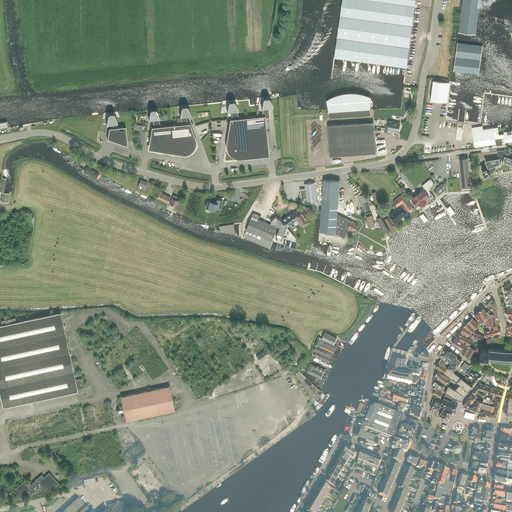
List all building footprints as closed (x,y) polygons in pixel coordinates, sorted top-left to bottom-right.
[(337,38),(334,57),(406,68),(409,48),(412,26),(415,6),(370,0),(342,0),(340,16),(337,38)] [(458,31),(458,32),(476,34),(476,33),(480,0),(462,0),(459,31),(458,31)] [(455,58),(454,71),(479,74),(483,45),(458,42),(456,57),(455,58)] [(445,102),(448,82),(433,80),(430,100),(445,102)] [(359,95),(359,94),(354,94),(354,93),(343,94),(343,95),(337,95),(337,96),(332,97),(333,99),(328,99),(329,118),(370,115),(369,97),(364,97),(364,95),(359,95)] [(230,118),(226,144),(229,144),(229,146),(229,147),(229,149),(230,151),(231,152),(232,154),(234,155),(235,156),(237,156),(239,157),(240,157),(240,159),(256,157),(259,157),(260,157),(259,157),(259,155),(266,154),(266,151),(268,151),(268,152),(265,118),(265,117),(269,116),(269,118),(268,107),(272,106),(272,107),(273,107),(270,99),(263,99),(261,108),(262,108),(263,108),(262,116),(239,118),(239,116),(237,112),(236,110),(238,110),(238,111),(238,110),(236,105),(235,102),(228,103),(228,106),(227,112),(227,111),(231,111),(231,113),(232,118),(232,119),(230,119),(230,118)] [(180,124),(170,125),(173,154),(175,154),(185,156),(185,155),(184,155),(184,153),(185,153),(187,152),(188,152),(189,151),(191,150),(192,148),(193,147),(193,145),(194,144),(194,142),(194,141),(196,141),(189,122),(189,123),(187,124),(187,122),(187,117),(187,115),(188,115),(190,115),(191,115),(189,110),(188,107),(181,108),(181,111),(180,116),(181,116),(181,118),(180,122),(180,124)] [(149,114),(149,119),(153,119),(153,120),(153,126),(153,127),(152,127),(152,126),(149,143),(151,143),(151,148),(162,149),(162,152),(166,152),(170,153),(173,154),(170,125),(161,126),(160,124),(159,120),(158,118),(159,118),(160,118),(158,113),(157,113),(156,110),(150,111),(150,114),(149,114)] [(107,118),(106,124),(107,124),(107,123),(107,127),(111,126),(111,128),(109,128),(107,139),(118,143),(127,142),(125,127),(118,127),(116,123),(117,122),(117,123),(115,117),(114,114),(108,115),(107,118)] [(328,125),(330,156),(375,153),(373,122),(328,125)] [(399,131),(400,123),(389,122),(388,126),(385,126),(384,128),(384,131),(384,132),(387,133),(388,129),(399,131)] [(493,128),(483,129),(482,126),(472,127),(475,146),(495,143),(495,139),(505,137),(505,142),(511,140),(511,130),(504,132),(504,134),(499,134),(498,129),(493,130),(493,128)] [(511,164),(511,158),(509,157),(509,149),(497,151),(498,158),(485,161),(487,166),(485,167),(485,168),(482,170),(485,176),(488,174),(489,175),(496,169),(494,166),(499,164),(499,160),(503,160),(503,162),(511,164)] [(463,188),(471,187),(468,158),(460,159),(463,188)] [(102,176),(86,167),(83,174),(98,183),(102,176)] [(8,203),(9,193),(4,192),(6,179),(2,178),(0,191),(0,192),(2,192),(1,201),(8,203)] [(144,190),(147,182),(140,179),(137,188),(144,190)] [(427,194),(430,192),(429,191),(431,189),(430,188),(435,184),(430,179),(422,185),(424,188),(422,189),(424,191),(421,193),(420,192),(418,194),(417,194),(416,195),(414,197),(414,198),(412,200),(417,206),(419,204),(420,206),(425,204),(427,200),(426,199),(429,196),(427,194)] [(324,180),(321,213),(337,214),(340,181),(324,180)] [(305,189),(300,189),(301,199),(306,199),(307,203),(312,203),(313,210),(319,209),(318,202),(317,202),(315,182),(305,184),(305,189)] [(167,203),(168,203),(171,197),(160,192),(157,198),(167,203)] [(365,194),(359,196),(361,203),(362,202),(367,201),(370,200),(369,197),(366,198),(365,194)] [(412,208),(403,194),(393,202),(397,207),(403,203),(408,211),(412,208)] [(179,204),(179,203),(179,202),(177,201),(178,200),(175,199),(177,196),(174,195),(171,201),(170,204),(175,206),(176,204),(178,204),(179,204)] [(207,201),(206,208),(215,210),(215,208),(220,209),(222,200),(217,199),(216,203),(207,201)] [(395,223),(408,213),(402,205),(389,216),(395,223)] [(311,221),(302,208),(298,211),(298,210),(292,214),(292,213),(282,220),(287,227),(296,220),(296,219),(297,218),(303,227),(311,221)] [(246,230),(246,231),(247,231),(271,241),(277,227),(258,219),(260,216),(253,213),(246,230)] [(375,225),(372,215),(368,216),(367,216),(367,220),(365,220),(366,224),(368,223),(369,227),(375,225)] [(279,219),(276,216),(274,218),(272,220),(270,223),(280,227),(276,236),(281,238),(286,228),(286,229),(279,219)] [(341,217),(324,228),(329,237),(334,234),(333,232),(345,225),(348,226),(350,223),(346,221),(344,222),(341,217)] [(380,217),(376,219),(384,234),(385,234),(389,232),(381,217),(380,217)] [(348,226),(348,227),(355,230),(357,225),(355,224),(355,223),(351,221),(350,223),(348,226)] [(223,226),(219,226),(219,227),(220,232),(235,234),(234,234),(234,233),(233,224),(223,226)] [(247,231),(244,238),(270,249),(272,243),(273,242),(271,241),(247,231)] [(497,311),(495,304),(494,302),(492,299),(492,298),(486,304),(488,306),(487,306),(489,309),(489,308),(492,310),(494,312),(497,311)] [(484,319),(488,315),(486,312),(484,308),(479,311),(479,312),(479,311),(484,319)] [(493,324),(499,323),(497,312),(490,314),(489,311),(488,312),(484,308),(486,312),(488,315),(489,316),(491,316),(493,324)] [(0,322),(0,396),(2,405),(77,391),(62,311),(0,322)] [(479,322),(484,319),(479,311),(479,312),(474,314),(479,322)] [(485,320),(486,326),(493,324),(491,316),(489,316),(485,320)] [(468,322),(474,328),(479,324),(472,317),(470,320),(468,322)] [(471,332),(474,328),(468,322),(464,326),(466,328),(466,327),(471,332)] [(470,333),(471,332),(466,327),(466,328),(464,326),(461,331),(461,332),(469,336),(470,336),(471,334),(470,333)] [(493,329),(495,335),(501,333),(500,328),(498,328),(497,326),(490,328),(490,329),(493,329)] [(485,338),(495,335),(493,329),(490,329),(490,328),(488,328),(488,331),(486,331),(485,331),(484,331),(485,335),(484,336),(485,338)] [(471,334),(470,336),(478,341),(484,337),(475,331),(472,335),(471,334)] [(324,332),(321,339),(334,344),(335,342),(336,339),(337,338),(324,332)] [(469,337),(469,336),(461,332),(460,334),(458,332),(455,338),(463,342),(464,340),(467,341),(466,343),(469,345),(473,339),(469,337)] [(321,339),(320,342),(335,349),(336,346),(334,344),(321,339)] [(463,350),(465,344),(455,339),(454,340),(453,340),(452,342),(453,343),(452,344),(461,349),(463,350)] [(320,342),(318,347),(333,354),(335,349),(320,342)] [(463,350),(461,349),(459,351),(461,353),(466,355),(471,347),(465,344),(463,350)] [(315,346),(313,350),(331,358),(332,354),(315,346)] [(471,358),(475,350),(471,347),(466,356),(471,358)] [(511,350),(502,350),(488,349),(488,351),(481,350),(480,357),(488,358),(487,359),(511,361),(511,350)] [(448,361),(454,354),(449,350),(448,351),(447,351),(446,351),(444,353),(444,354),(445,355),(442,359),(447,363),(449,361),(448,361)] [(315,352),(314,355),(329,362),(330,359),(315,352)] [(449,361),(447,363),(449,365),(447,367),(453,371),(456,367),(458,365),(461,361),(456,357),(457,356),(454,354),(448,361),(449,361)] [(419,383),(421,373),(421,368),(412,367),(412,369),(409,369),(408,370),(404,368),(407,361),(402,360),(394,357),(394,358),(390,372),(387,380),(392,381),(397,382),(402,383),(415,386),(418,382),(419,383)] [(459,384),(458,386),(455,389),(448,385),(448,386),(444,392),(460,400),(460,401),(472,386),(447,367),(448,364),(441,359),(435,367),(447,375),(451,378),(459,384)] [(310,364),(306,372),(321,379),(323,374),(314,369),(315,366),(310,364)] [(470,367),(466,372),(477,381),(482,375),(473,368),(470,367)] [(451,378),(447,375),(447,376),(446,375),(438,370),(434,376),(447,385),(451,378)] [(421,373),(419,383),(425,384),(427,374),(421,373)] [(444,392),(448,386),(434,378),(433,387),(444,392)] [(474,391),(477,393),(478,389),(480,390),(481,391),(488,392),(490,387),(480,383),(474,391)] [(413,392),(421,394),(423,394),(425,385),(419,384),(418,388),(412,386),(411,391),(413,392)] [(121,394),(125,419),(175,410),(170,385),(121,394)] [(501,399),(501,397),(503,391),(493,388),(491,394),(493,394),(492,397),(496,398),(501,399)] [(443,393),(435,389),(433,394),(437,396),(440,397),(440,398),(443,393)] [(423,395),(421,394),(413,392),(412,392),(408,391),(408,393),(409,394),(408,397),(411,398),(413,399),(422,402),(423,395)] [(476,394),(477,393),(474,391),(467,400),(463,405),(463,406),(468,408),(470,401),(472,398),(473,399),(473,398),(474,399),(476,395),(476,394)] [(445,394),(441,405),(453,410),(458,403),(457,403),(458,401),(445,394)] [(406,406),(408,400),(394,395),(392,402),(406,406)] [(483,402),(482,402),(479,400),(480,398),(477,396),(476,395),(474,399),(477,400),(474,410),(479,412),(480,409),(483,402)] [(440,405),(441,405),(443,399),(440,397),(437,396),(436,397),(434,396),(432,402),(430,406),(438,410),(441,406),(440,405)] [(422,402),(413,399),(411,398),(409,406),(420,410),(422,402)] [(477,400),(474,399),(473,398),(473,399),(472,398),(470,401),(468,408),(474,410),(477,400)] [(501,399),(496,398),(496,401),(494,400),(494,402),(490,401),(489,403),(490,404),(498,407),(501,399)] [(489,403),(490,401),(484,399),(482,402),(483,402),(480,409),(479,412),(487,414),(490,405),(489,405),(490,404),(489,403)] [(498,407),(490,404),(489,405),(490,405),(487,414),(495,417),(498,407)] [(399,409),(398,410),(398,413),(404,415),(405,410),(408,411),(408,410),(409,407),(406,407),(401,405),(399,409)] [(375,406),(370,407),(365,422),(359,423),(353,437),(357,441),(371,447),(377,446),(379,440),(377,437),(380,434),(390,438),(390,440),(392,441),(393,439),(395,440),(396,437),(411,442),(415,432),(407,429),(407,427),(415,430),(418,422),(409,418),(408,419),(404,417),(394,413),(395,412),(398,413),(398,410),(396,409),(396,410),(390,408),(390,409),(381,406),(380,408),(375,406)] [(420,411),(414,409),(409,407),(408,410),(408,411),(405,410),(404,415),(420,420),(422,412),(420,411)] [(453,411),(445,407),(443,411),(443,410),(439,415),(443,417),(441,419),(443,421),(445,419),(447,420),(453,411)] [(511,437),(511,429),(502,427),(501,435),(509,437),(511,437)] [(480,439),(481,433),(481,430),(477,429),(476,430),(471,429),(470,438),(475,439),(475,440),(479,441),(478,444),(479,444),(480,439)] [(479,444),(491,446),(492,440),(491,440),(492,435),(481,433),(480,439),(479,444)] [(502,436),(500,444),(508,446),(508,445),(511,446),(511,439),(509,439),(509,438),(502,436)] [(393,444),(394,444),(393,449),(406,453),(410,444),(396,439),(396,441),(394,441),(393,444)] [(491,446),(479,444),(478,444),(478,447),(474,446),(473,453),(489,455),(491,446)] [(511,447),(500,444),(498,451),(499,451),(511,454),(511,447)] [(349,458),(353,460),(356,455),(347,449),(344,454),(349,458)] [(499,463),(510,464),(511,464),(511,454),(499,451),(498,453),(497,460),(500,460),(499,463)] [(363,462),(366,454),(361,452),(358,460),(363,462)] [(339,458),(347,463),(349,458),(344,454),(342,454),(339,458)] [(367,466),(371,456),(366,454),(363,462),(362,464),(367,466)] [(411,465),(415,457),(410,454),(407,463),(411,465)] [(401,463),(403,458),(394,455),(393,459),(401,463)] [(373,466),(376,458),(371,456),(367,466),(372,468),(373,466)] [(417,467),(420,459),(415,457),(411,465),(417,467)] [(344,467),(347,463),(339,458),(336,463),(344,467)] [(373,466),(372,468),(377,470),(378,468),(381,460),(376,458),(373,466)] [(420,459),(417,467),(416,468),(421,470),(421,468),(422,468),(423,467),(424,468),(423,471),(424,471),(426,468),(428,462),(420,459)] [(488,465),(479,464),(471,462),(470,471),(478,473),(478,474),(486,475),(488,465)] [(511,464),(510,464),(499,463),(497,462),(497,464),(496,464),(496,469),(511,471),(511,464)] [(341,472),(344,467),(336,463),(334,468),(341,472)] [(426,474),(426,476),(431,478),(432,476),(433,473),(434,473),(435,472),(433,472),(435,468),(436,466),(430,463),(426,474)] [(398,473),(400,468),(392,465),(389,470),(398,473)] [(431,490),(430,492),(431,492),(432,492),(431,496),(434,497),(435,493),(436,489),(436,488),(435,488),(435,486),(441,470),(442,468),(436,466),(435,468),(433,472),(435,472),(434,473),(433,477),(432,479),(431,483),(431,484),(434,485),(433,487),(433,486),(432,490),(431,490)] [(338,477),(341,472),(334,468),(331,472),(338,477)] [(414,472),(411,470),(408,469),(406,468),(404,474),(412,477),(414,472)] [(434,497),(434,500),(437,500),(440,501),(441,501),(441,498),(443,490),(450,492),(452,493),(452,492),(453,489),(455,480),(450,478),(449,480),(446,479),(449,471),(442,468),(441,470),(435,486),(435,488),(436,488),(436,489),(435,493),(434,497)] [(511,471),(506,471),(496,469),(495,476),(508,479),(508,477),(511,477),(511,471)] [(398,473),(389,470),(387,475),(395,478),(398,473)] [(129,471),(117,480),(119,484),(131,475),(129,471)] [(450,471),(447,477),(450,478),(455,480),(457,473),(450,471)] [(341,478),(338,477),(331,472),(328,477),(336,481),(338,483),(341,478)] [(59,484),(49,473),(44,478),(42,475),(30,485),(27,482),(26,484),(23,481),(15,488),(22,497),(28,492),(32,497),(43,488),(48,493),(59,484)] [(402,479),(410,482),(412,477),(404,474),(402,479)] [(387,475),(385,480),(393,483),(395,478),(387,475)] [(468,483),(470,478),(461,475),(457,489),(464,491),(464,492),(465,492),(465,491),(468,483)] [(126,479),(119,484),(124,490),(136,481),(132,476),(127,480),(126,479)] [(335,488),(338,483),(336,481),(328,477),(325,482),(333,486),(335,488)] [(511,480),(508,480),(495,477),(494,491),(509,493),(509,492),(511,492),(511,480)] [(477,483),(478,480),(470,478),(468,483),(466,493),(466,494),(465,494),(465,496),(473,498),(477,483)] [(408,487),(410,482),(402,479),(400,484),(408,487)] [(383,485),(391,488),(393,483),(385,480),(383,485)] [(485,483),(478,480),(473,498),(473,501),(475,501),(475,505),(479,505),(486,507),(490,490),(489,490),(490,486),(489,486),(489,485),(484,484),(485,483)] [(71,489),(83,487),(82,481),(70,484),(71,489)] [(141,488),(137,482),(125,490),(132,502),(145,494),(141,488)] [(408,487),(400,484),(398,489),(400,490),(406,492),(408,487)] [(323,485),(321,490),(331,496),(332,494),(332,493),(330,492),(331,489),(330,489),(327,487),(324,485),(323,485)] [(381,490),(389,493),(391,488),(383,485),(381,490)] [(320,491),(318,495),(325,499),(327,497),(329,499),(330,498),(331,496),(321,490),(320,490),(320,491)] [(389,493),(381,490),(379,495),(387,498),(389,493)] [(400,490),(398,495),(406,498),(408,493),(406,492),(400,490)] [(443,490),(441,498),(450,500),(452,493),(450,492),(443,490)] [(511,493),(509,493),(494,491),(494,497),(498,498),(498,499),(502,500),(506,501),(506,502),(511,503),(511,493)] [(146,494),(134,503),(137,508),(150,500),(146,494)] [(318,495),(315,499),(325,505),(327,503),(327,502),(324,501),(325,499),(318,495)] [(404,503),(406,498),(398,495),(396,500),(404,503)] [(501,506),(502,500),(498,499),(498,498),(494,497),(493,504),(496,504),(501,506)] [(437,500),(436,504),(439,505),(442,505),(442,506),(443,506),(449,507),(447,507),(449,507),(450,500),(441,498),(441,501),(440,501),(437,500)] [(314,500),(312,504),(320,508),(321,506),(324,508),(324,507),(325,505),(315,499),(315,500),(314,500)] [(362,505),(370,508),(372,503),(364,500),(362,505)] [(404,503),(396,500),(394,505),(402,508),(404,503)] [(67,511),(126,511),(124,503),(122,503),(121,504),(118,504),(117,505),(116,505),(107,507),(108,511),(107,511),(105,511),(88,511),(80,503),(78,501),(67,511)] [(484,511),(486,508),(479,505),(474,505),(475,504),(475,501),(473,501),(471,506),(470,507),(473,508),(475,509),(474,511),(484,511)] [(432,507),(431,511),(430,511),(436,511),(439,505),(436,504),(433,503),(432,507)]
